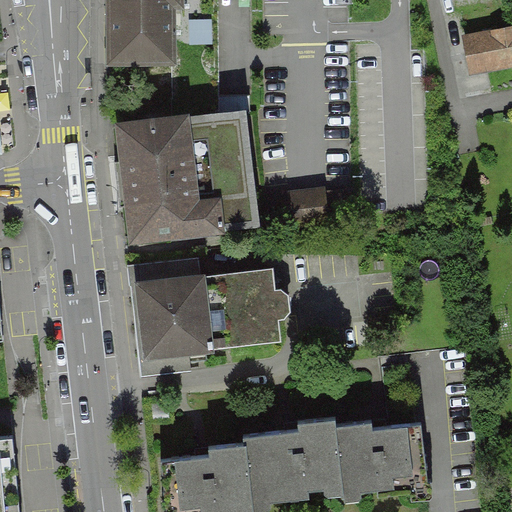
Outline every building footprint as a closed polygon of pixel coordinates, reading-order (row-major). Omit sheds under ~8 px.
[(109,0),(110,62),(172,62),(175,62),(175,6),(182,6),(182,0),(109,0)] [(173,120),(215,115),(214,17),(217,17),(216,0),(182,0),(182,6),(175,6),(175,62),(172,62),(173,120)] [(511,64),(511,28),(466,37),(472,72),(511,64)] [(173,120),(121,126),(134,238),(258,223),(245,111),(215,115),(173,120)] [(327,218),(355,215),(352,189),(324,193),(323,190),(284,195),(287,225),(328,220),(327,218)] [(198,260),(138,266),(150,374),(190,369),(189,362),(207,360),(206,347),(210,347),(210,346),(220,345),(220,346),(280,340),(277,318),(284,317),(289,311),(287,295),(281,290),(274,290),(272,269),(212,275),(212,277),(202,278),(202,276),(200,277),(198,260)] [(245,442),(246,442),(254,511),(255,511),(254,499),(267,497),(267,500),(310,495),(309,488),(328,486),(328,483),(341,481),(342,495),(344,495),(336,424),(335,417),(299,421),(300,428),(293,429),(244,435),(245,442)] [(372,420),(336,424),(344,495),(345,495),(344,488),(357,486),(358,490),(377,488),(378,495),(414,491),(413,488),(427,486),(427,489),(430,489),(422,422),(384,426),(373,427),(372,420)] [(0,437),(0,511),(20,511),(14,436),(0,437)] [(204,454),(161,459),(167,511),(233,511),(239,511),(239,508),(252,506),(252,511),(254,511),(246,442),(245,442),(241,443),(209,446),(210,454),(204,454)]
